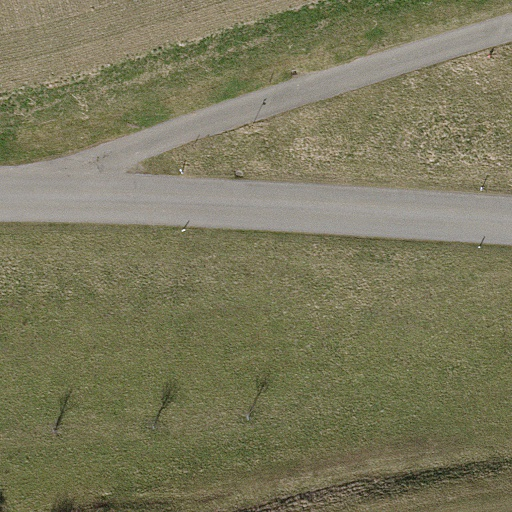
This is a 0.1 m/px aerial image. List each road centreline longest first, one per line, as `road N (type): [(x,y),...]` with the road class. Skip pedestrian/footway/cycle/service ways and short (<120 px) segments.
road 1 (track): [(511,28),(246,107),(28,196)]
road 2 (tertiary): [(511,218),(0,197)]
